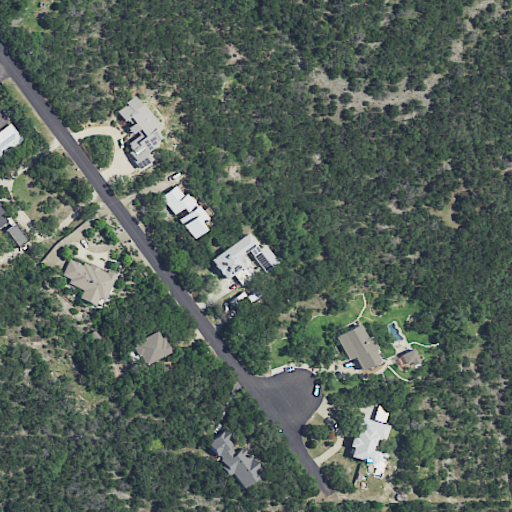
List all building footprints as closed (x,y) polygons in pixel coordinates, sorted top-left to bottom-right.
[(138,168),(151,160),(145,151),(161,140),(155,130),(158,128),(137,96),(115,110),(125,124),(124,125),(132,138),(122,144),(138,168)] [(0,132),(0,155),(22,141),(12,125),(0,132)] [(26,240),(13,223),(4,230),(17,246),(26,240)] [(208,259),(223,281),(234,273),(240,284),(250,277),(243,266),(247,264),(241,255),(249,249),(264,272),(277,263),(265,245),(259,250),(248,233),(208,259)] [(78,299),(94,306),(97,298),(104,301),(115,277),(69,256),(61,275),(69,279),(67,284),(81,290),(78,299)] [(360,370),(379,362),(367,336),(364,338),(358,324),(335,335),(346,360),(354,356),(360,370)] [(168,352),(158,332),(124,347),(133,368),(168,352)] [(405,367),(418,361),(412,349),(400,355),(405,367)] [(388,425),(360,417),(354,438),(350,437),(347,447),(351,448),(348,457),(370,464),(377,440),(383,442),(388,425)] [(206,443),(239,491),(262,475),(243,447),(237,451),(223,431),(206,443)]
